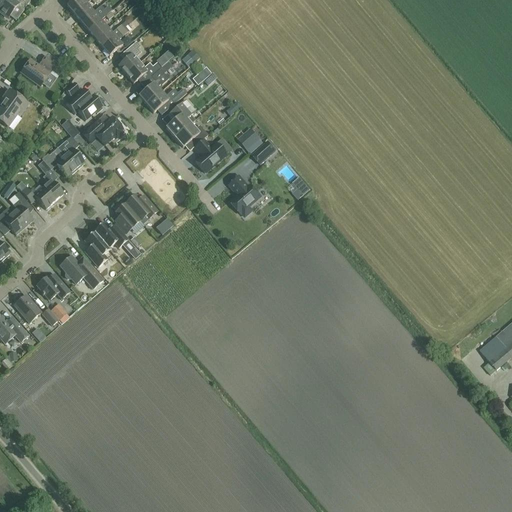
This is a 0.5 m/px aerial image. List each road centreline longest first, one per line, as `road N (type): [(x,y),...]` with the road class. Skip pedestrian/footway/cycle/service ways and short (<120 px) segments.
road 1 (unclassified): [(0,293),(37,262),(37,242),(76,207),(80,193),(148,132)]
road 2 (unclassified): [(148,132),(44,10)]
